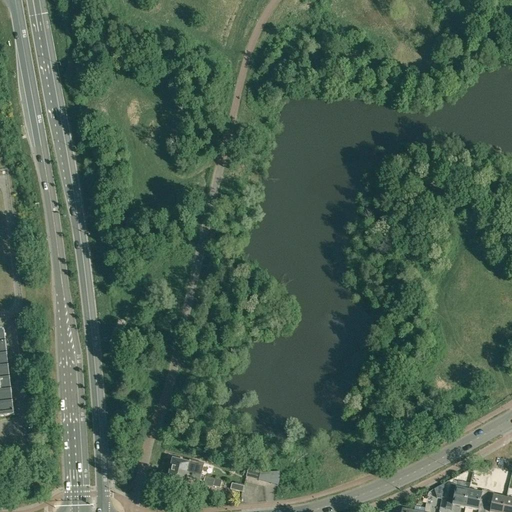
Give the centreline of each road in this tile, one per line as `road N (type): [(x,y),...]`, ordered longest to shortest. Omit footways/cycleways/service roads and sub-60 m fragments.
road 1 (secondary): [(11,0),(61,308),(75,511)]
road 2 (secondary): [(99,511),(85,300),(36,0)]
road 3 (secondary): [(306,511),(407,475),(511,418)]
